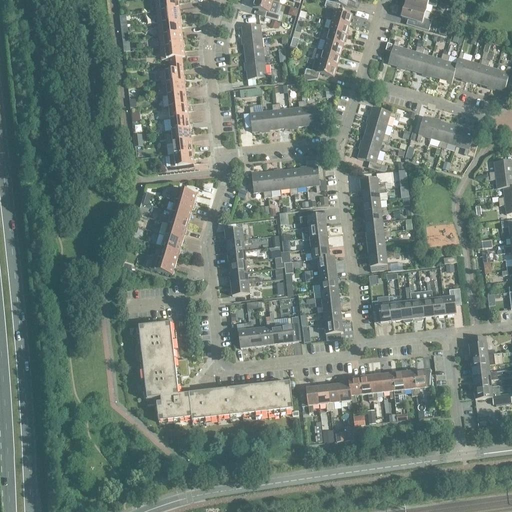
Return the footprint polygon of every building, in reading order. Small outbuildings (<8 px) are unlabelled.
[(179,11),(178,0),(162,0),(155,1),(156,13),(179,11)] [(280,16),(276,15),(279,5),(262,0),(254,0),(252,9),(266,13),(265,19),(278,23),(280,16)] [(406,0),(405,7),(426,13),(428,6),(436,8),(437,3),(436,3),(436,0),(406,0)] [(332,21),(349,26),(352,16),(338,12),(340,6),(331,3),(326,2),(325,8),(335,11),(332,21)] [(424,19),(426,13),(405,7),(401,19),(416,23),(414,28),(429,32),(432,22),(424,19)] [(298,11),(290,9),(289,16),(296,18),(298,11)] [(156,13),(158,25),(181,23),(179,11),(156,13)] [(332,21),(329,32),(346,37),(349,26),(332,21)] [(280,25),(272,22),(270,28),(278,31),(280,25)] [(301,35),(304,24),(298,22),(295,33),(301,35)] [(158,25),(159,37),(182,35),(181,23),(158,25)] [(242,28),(243,42),(262,40),(261,30),(267,30),(266,26),(260,27),(260,26),(242,28)] [(329,32),(326,42),(343,47),(346,37),(329,32)] [(159,37),(160,49),(183,47),(182,35),(159,37)] [(245,55),(269,52),(269,49),(263,49),(262,40),(243,42),(245,55)] [(401,69),(406,51),(397,48),(399,42),(395,41),(393,47),(388,65),(401,69)] [(326,42),(323,52),(340,57),(343,47),(326,42)] [(162,61),(166,61),(169,61),(169,66),(183,65),(182,59),(185,59),(183,47),(160,49),(162,61)] [(406,51),(401,69),(414,73),(421,49),(417,48),(415,54),(406,51)] [(426,76),(432,58),(422,56),(424,50),(421,49),(414,73),(426,76)] [(270,56),(269,52),(245,55),(246,68),(265,66),(264,57),(270,56)] [(323,52),(320,63),(337,68),(340,57),(323,52)] [(432,58),(426,76),(439,80),(446,56),(442,55),(441,61),(432,58)] [(450,57),(446,56),(439,80),(452,84),(460,55),(458,61),(457,66),(448,63),(450,57)] [(466,83),(471,65),(462,62),(464,56),(460,55),(452,84),(453,79),(466,83)] [(320,74),(334,78),(337,68),(320,63),(315,61),(312,72),(306,70),(304,76),(303,82),(318,80),(320,74)] [(478,87),(485,63),(482,62),(480,68),(471,65),(466,83),(478,87)] [(489,64),(485,63),(478,87),(491,90),(496,72),(487,70),(489,64)] [(161,85),(166,85),(185,83),(183,65),(169,66),(170,72),(160,73),(161,85)] [(266,75),(265,66),(246,68),(248,82),(266,79),(277,78),(277,71),(272,72),(272,75),(266,75)] [(505,75),(496,72),(491,90),(504,94),(509,76),(511,70),(507,69),(505,75)] [(166,85),(167,97),(186,95),(185,83),(166,85)] [(167,97),(169,109),(187,106),(186,95),(167,97)] [(305,128),(302,103),(298,103),(299,110),(290,111),(292,129),(305,128)] [(302,103),(305,128),(318,126),(316,108),(306,109),(306,103),(302,103)] [(169,109),(170,121),(189,118),(187,106),(169,109)] [(279,131),(276,106),(272,106),(273,113),(264,114),(266,132),(279,131)] [(276,106),(279,131),(292,129),(290,111),(280,112),(279,106),(276,106)] [(266,132),(264,114),(254,115),(253,109),(249,109),(250,115),(252,134),(266,132)] [(369,122),(387,127),(390,118),(395,119),(397,116),(391,114),(373,109),(369,122)] [(138,110),(134,110),(135,114),(132,115),(133,124),(141,123),(140,114),(138,114),(138,110)] [(170,121),(171,132),(190,130),(189,118),(170,121)] [(422,137),(431,140),(436,122),(423,118),(418,136),(416,142),(420,143),(422,137)] [(384,136),(387,127),(369,122),(365,134),(389,141),(390,138),(384,136)] [(438,149),(442,150),(449,126),(436,122),(431,140),(440,143),(438,149)] [(447,145),(456,147),(461,129),(449,126),(442,150),(445,151),(447,145)] [(474,133),(461,129),(456,147),(465,150),(463,156),(474,159),(477,147),(471,145),(474,133)] [(171,132),(173,144),(191,142),(190,130),(171,132)] [(388,145),(389,141),(365,134),(362,147),(379,152),(382,143),(388,145)] [(173,144),(174,156),(193,154),(191,142),(173,144)] [(376,161),(379,152),(362,147),(358,160),(370,163),(368,169),(380,173),(385,173),(387,168),(382,167),(383,163),(376,161)] [(193,154),(174,156),(170,157),(171,169),(194,166),(193,154)] [(489,178),(511,175),(511,164),(511,162),(493,164),(494,174),(488,174),(489,178)] [(451,165),(445,163),(442,171),(449,173),(451,165)] [(304,170),(307,189),(316,187),(317,194),(321,193),(320,187),(318,168),(304,170)] [(307,189),(304,170),(291,171),(294,196),(298,196),(297,190),(307,189)] [(278,173),(280,191),(290,190),(291,197),(294,196),(291,171),(278,173)] [(271,193),(280,191),(278,173),(265,174),(268,199),(272,199),(271,193)] [(268,199),(265,174),(252,176),(254,194),(264,193),(264,200),(268,199)] [(496,191),(511,188),(511,175),(489,178),(489,182),(495,181),(496,191)] [(361,193),(386,191),(385,187),(378,187),(377,180),(360,182),(361,193)] [(511,188),(496,191),(503,190),(504,199),(498,200),(499,204),(511,202),(511,188)] [(171,201),(175,202),(193,208),(197,196),(174,189),(171,201)] [(247,193),(240,191),(237,198),(245,200),(247,193)] [(363,204),(380,202),(379,196),(386,195),(386,191),(361,193),(363,204)] [(175,202),(172,214),(190,219),(193,208),(175,202)] [(364,215),(388,212),(388,208),(381,209),(380,202),(363,204),(364,215)] [(511,202),(499,204),(499,207),(505,206),(506,216),(511,215),(511,202)] [(262,216),(269,215),(268,208),(261,209),(262,216)] [(302,230),(326,227),(325,216),(314,218),(313,211),(307,212),(308,225),(301,226),(302,230)] [(365,226),(382,224),(382,217),(389,216),(388,212),(364,215),(365,226)] [(172,214),(168,225),(186,231),(190,219),(172,214)] [(382,224),(365,226),(366,236),(391,234),(390,229),(383,230),(382,224)] [(168,225),(165,237),(183,242),(186,231),(168,225)] [(310,240),(327,238),(326,227),(302,230),(302,234),(309,233),(310,240)] [(510,240),(511,239),(511,228),(502,229),(502,234),(509,233),(510,240)] [(225,233),(226,244),(251,241),(250,237),(243,238),(242,231),(225,233)] [(366,236),(367,247),(385,245),(384,239),(391,238),(391,234),(366,236)] [(165,237),(162,248),(180,254),(183,242),(165,237)] [(269,250),(280,248),(279,238),(273,239),(274,249),(269,249),(269,250)] [(304,252),(329,249),(327,238),(310,240),(311,247),(304,247),(304,252)] [(227,254),(245,252),(244,246),(251,245),(251,241),(226,244),(227,254)] [(485,243),(479,243),(478,244),(479,250),(479,251),(480,251),(482,251),(486,250),(485,243)] [(369,258),(396,255),(395,251),(386,252),(385,245),(367,247),(369,258)] [(162,248),(158,260),(176,265),(180,254),(162,248)] [(329,249),(304,252),(304,256),(312,255),(312,261),(330,259),(329,249)] [(229,265),(253,262),(257,262),(257,258),(246,259),(245,252),(227,254),(229,265)] [(371,273),(388,271),(387,260),(396,259),(396,255),(369,258),(370,269),(371,269),(371,273)] [(176,265),(158,260),(154,258),(150,270),(173,277),(176,265)] [(318,272),(336,270),(335,259),(330,259),(312,261),(310,261),(310,266),(318,265),(318,272)] [(276,270),(285,269),(285,265),(282,265),(281,260),(275,260),(276,270)] [(230,276),(247,274),(247,267),(254,267),(253,262),(229,265),(230,276)] [(286,275),(293,274),(292,264),(285,265),(285,269),(286,275)] [(454,266),(446,267),(446,275),(455,274),(454,266)] [(312,283),(337,280),(336,270),(318,272),(311,272),(312,283)] [(256,284),(262,283),(262,279),(248,281),(247,274),(230,276),(231,287),(256,284)] [(286,286),(296,285),(295,285),(293,274),(286,275),(286,276),(285,276),(286,286)] [(321,293),(338,291),(337,280),(312,283),(313,287),(320,287),(321,293)] [(256,284),(231,287),(232,298),(250,296),(249,289),(256,288),(256,284)] [(421,294),(414,295),(413,284),(409,284),(410,289),(413,321),(417,320),(417,323),(422,323),(423,321),(423,319),(424,319),(421,294)] [(435,318),(431,287),(431,284),(426,284),(427,293),(421,294),(424,319),(435,318)] [(296,285),(286,286),(287,298),(298,297),(296,285)] [(445,317),(443,299),(437,300),(435,287),(431,287),(435,318),(445,317)] [(283,288),(276,289),(277,297),(284,297),(283,288)] [(410,324),(410,321),(413,321),(410,289),(405,290),(407,304),(400,304),(402,322),(403,322),(404,323),(405,325),(406,324),(410,324)] [(443,299),(445,317),(456,316),(455,307),(461,306),(460,290),(449,292),(450,299),(443,299)] [(315,305),(339,302),(338,291),(321,293),(322,300),(314,301),(315,305)] [(381,324),(392,323),(389,298),(378,300),(381,324)] [(402,322),(400,304),(394,305),(393,298),(389,298),(392,323),(402,322)] [(323,315),(341,313),(339,302),(315,305),(315,309),(323,308),(323,315)] [(317,326),(342,323),(341,313),(323,315),(324,321),(317,322),(317,326)] [(270,315),(270,318),(273,347),(284,345),(282,328),(275,329),(274,314),(270,315)] [(260,331),(262,348),(273,347),(270,318),(266,319),(267,330),(260,331)] [(282,328),(284,345),(295,344),(301,343),(298,319),(288,320),(289,327),(282,328)] [(192,423),(293,411),(290,384),(189,396),(189,392),(185,389),(180,390),(180,388),(182,388),(181,379),(189,378),(187,361),(177,362),(173,322),(164,323),(164,326),(137,329),(145,401),(147,401),(153,400),(153,406),(157,406),(159,424),(192,420),(192,423)] [(342,323),(317,326),(318,330),(325,329),(326,336),(343,334),(342,323)] [(249,325),(252,349),(262,348),(260,331),(254,331),(253,324),(249,325)] [(252,349),(249,325),(245,325),(246,332),(239,333),(241,350),(252,349)] [(470,358),(495,356),(494,351),(487,352),(486,338),(469,340),(470,347),(469,347),(470,358)] [(472,369),(489,367),(495,366),(494,360),(503,359),(503,355),(495,356),(470,358),(472,369)] [(473,380),(497,377),(505,376),(505,372),(490,374),(489,367),(472,369),(473,380)] [(413,373),(416,398),(420,397),(419,390),(433,388),(431,372),(424,373),(424,372),(413,373)] [(402,374),(404,392),(405,392),(411,391),(412,398),(416,398),(413,373),(402,374)] [(405,392),(404,392),(402,374),(392,375),(395,400),(396,405),(400,405),(399,397),(406,397),(405,392)] [(381,377),(383,394),(390,393),(390,400),(395,400),(392,375),(381,377)] [(383,394),(381,377),(370,378),(373,402),(377,402),(376,395),(383,394)] [(474,391),(491,389),(491,382),(498,381),(497,377),(473,380),(474,391)] [(373,402),(370,378),(360,379),(362,396),(368,396),(369,403),(373,402)] [(362,396),(360,379),(349,380),(349,385),(351,398),(353,410),(356,409),(355,405),(356,405),(355,397),(362,396)] [(339,386),(341,404),(347,403),(348,410),(353,410),(351,398),(349,385),(339,386)] [(328,388),(331,412),(335,412),(334,404),(341,404),(339,386),(328,388)] [(317,389),(319,406),(326,405),(327,413),(331,412),(328,388),(317,389)] [(491,389),(474,391),(475,402),(493,400),(493,399),(495,399),(495,406),(511,404),(511,396),(500,397),(499,394),(499,388),(491,389)] [(319,406),(317,389),(306,390),(309,415),(313,414),(313,407),(319,406)] [(369,426),(376,425),(374,412),(368,413),(369,426)] [(344,435),(345,443),(354,442),(353,433),(344,435)] [(345,443),(344,435),(335,436),(336,444),(345,443)] [(324,445),(334,444),(333,436),(323,437),(324,445)]
